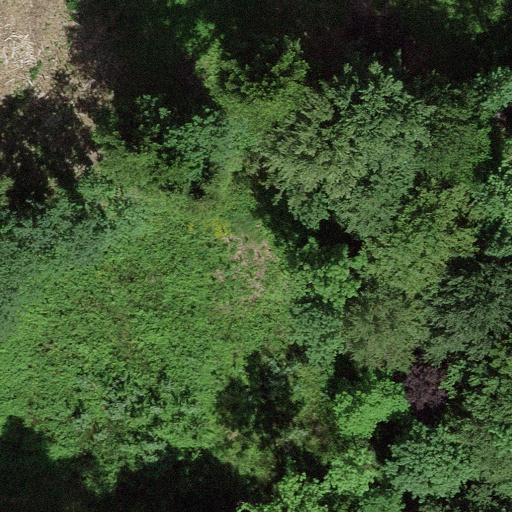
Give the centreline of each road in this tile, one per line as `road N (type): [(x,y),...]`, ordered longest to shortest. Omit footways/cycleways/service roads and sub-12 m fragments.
road 1 (track): [(0,288),(505,87)]
road 2 (track): [(0,455),(511,506)]
road 3 (track): [(511,454),(442,350),(438,178),(511,85)]
